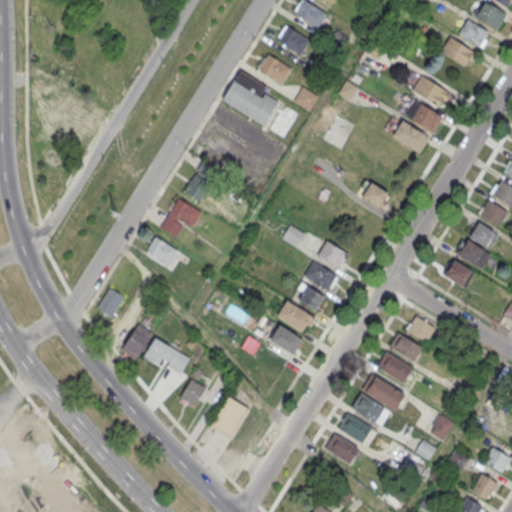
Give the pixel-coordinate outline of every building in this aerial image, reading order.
[(299,0),(304,0),(326,14),(317,28),(294,14),(296,12),(293,10),(299,0)] [(506,15),(484,1),(475,17),(496,31),(506,15)] [(458,34),(481,48),(490,34),(467,19),(458,34)] [(285,25),(309,40),(300,55),(278,41),(280,38),(277,36),(285,25)] [(332,39),(343,45),(347,37),(336,32),(332,39)] [(449,37),(473,52),(464,67),(439,51),(449,37)] [(267,54),(291,69),(281,85),(257,70),(267,54)] [(221,99),(240,70),(266,87),(260,97),(261,98),(265,94),(277,102),(262,125),(221,99)] [(420,76),(446,92),(438,107),(411,91),(420,76)] [(293,101),(302,87),(318,97),(309,111),(293,101)] [(66,119),(66,98),(40,98),(40,119),(66,119)] [(413,99),(439,115),(430,129),(404,114),(413,99)] [(269,128),(283,136),(298,112),(284,104),(269,128)] [(70,118),(81,126),(89,114),(77,107),(70,118)] [(401,121),(427,137),(418,151),(392,136),(401,121)] [(503,172),(511,177),(511,158),(503,172)] [(183,190),(199,201),(219,172),(203,160),(183,190)] [(361,196),(379,207),(388,192),(370,181),(361,196)] [(492,195),(511,207),(511,205),(511,187),(500,181),(492,195)] [(178,198),(201,212),(191,228),(182,222),(181,223),(176,219),(175,222),(183,227),(176,238),(159,228),(178,198)] [(479,215),(498,227),(507,212),(488,201),(479,215)] [(469,237),(488,249),(497,234),(478,223),(469,237)] [(281,238),(289,225),(304,234),(295,248),(281,238)] [(154,237),(176,251),(167,265),(158,259),(157,260),(146,253),(148,250),(147,249),(154,237)] [(484,250),(467,240),(465,243),(461,240),(457,247),(461,250),(458,256),(474,266),(475,265),(481,269),(490,255),(483,251),(484,250)] [(317,256),(326,241),(348,254),(343,262),(342,262),(339,266),(337,265),(335,268),(317,256)] [(471,271),(453,260),(451,263),(448,262),(441,274),(444,276),(461,287),(471,271)] [(303,276),(312,261),(336,275),(335,277),(337,278),(335,281),(335,282),(331,289),(328,288),(326,290),(303,276)] [(300,282),(324,297),(314,312),(297,301),(302,293),(296,289),(300,282)] [(96,306),(111,316),(124,296),(109,287),(96,306)] [(286,301),(314,319),(310,327),(305,325),(301,332),(276,317),(286,301)] [(109,327),(123,337),(139,313),(125,303),(109,327)] [(406,329),(426,342),(435,327),(415,314),(406,329)] [(120,350),(134,360),(152,334),(137,324),(120,350)] [(269,339),(292,353),(301,338),(278,324),(269,339)] [(388,347),(411,361),(421,346),(398,332),(388,347)] [(143,356),(158,365),(161,358),(168,362),(166,365),(179,373),(189,359),(154,338),(143,356)] [(376,366),(401,382),(411,367),(386,351),(376,366)] [(192,374),(197,377),(201,370),(197,367),(192,374)] [(190,379),(204,387),(194,405),(180,397),(190,379)] [(351,406),(374,421),(383,406),(360,391),(351,406)] [(210,425),(230,437),(248,407),(228,395),(210,425)] [(338,427),(361,441),(370,426),(347,412),(338,427)] [(442,439),(454,420),(440,412),(428,430),(442,439)] [(324,448),(347,462),(357,447),(334,433),(324,448)] [(428,458),(435,446),(421,439),(415,452),(428,458)] [(482,461),(501,473),(511,456),(492,445),(482,461)] [(462,468),(469,455),(455,447),(448,460),(462,468)] [(488,502),(499,483),(481,472),(470,491),(488,502)] [(343,505),(334,499),(342,487),(351,493),(343,505)] [(455,511),(481,511),(484,508),(466,496),(455,511)] [(313,511),(331,511),(334,509),(321,500),(313,511)]
